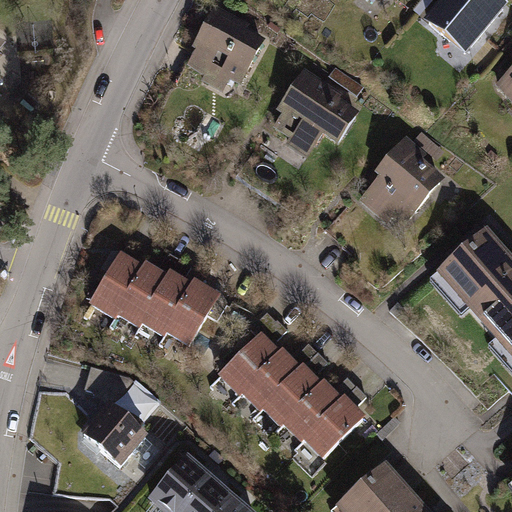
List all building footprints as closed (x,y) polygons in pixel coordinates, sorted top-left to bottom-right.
[(0,0),(0,54),(8,44),(0,37),(0,0)] [(362,0),(381,13),(386,6),(391,10),(398,0),(362,0)] [(455,0),(449,7),(429,32),(468,64),(510,13),(494,0),(455,0)] [(242,26),(219,14),(194,59),(199,61),(191,76),(205,84),(202,89),(226,102),(233,90),(244,96),(268,51),(258,45),(261,39),(241,28),(242,26)] [(334,94),(307,77),(278,123),(283,126),(275,138),(292,148),(288,154),(312,169),(326,146),(342,156),(363,123),(341,110),(344,105),(332,98),(334,94)] [(365,94),(339,77),(334,85),(359,103),(365,94)] [(511,81),(498,95),(511,109),(511,81)] [(447,159),(423,139),(416,147),(440,167),(447,159)] [(395,227),(407,237),(447,190),(424,172),(430,166),(407,147),(390,167),(392,169),(377,186),(380,188),(361,210),(390,234),(395,227)] [(511,272),(489,246),(441,288),(511,369),(511,272)] [(168,262),(158,279),(170,286),(172,282),(180,268),(168,262)] [(92,316),(115,329),(117,326),(145,276),(123,263),(92,316)] [(172,282),(186,290),(194,276),(180,268),(172,282)] [(117,326),(140,339),(142,335),(170,286),(158,279),(147,273),(145,276),(117,326)] [(142,335),(165,348),(167,345),(195,295),(186,290),(172,282),(170,286),(142,335)] [(167,345),(189,358),(220,305),(197,292),(195,295),(167,345)] [(251,339),(259,347),(263,344),(276,330),(268,322),(251,339)] [(263,344),(273,354),(288,338),(278,328),(276,330),(263,344)] [(220,388),(239,406),(241,404),(282,362),(273,354),(263,344),(259,347),(220,388)] [(310,352),(294,369),(303,378),(305,376),(319,361),(310,352)] [(241,404),(260,422),(262,420),(303,378),(294,369),(284,360),(282,362),(241,404)] [(319,361),(305,376),(315,385),(329,370),(319,361)] [(136,385),(92,374),(87,394),(131,406),(136,385)] [(262,420),(281,438),(283,436),(324,394),(315,385),(305,376),(303,378),(262,420)] [(335,401),(345,410),(347,408),(359,396),(349,387),(335,401)] [(283,436),(302,454),(304,452),(345,410),(335,401),(326,392),(324,394),(283,436)] [(347,408),(357,417),(368,405),(359,396),(347,408)] [(304,452),(323,470),(366,426),(357,417),(347,408),(345,410),(304,452)] [(114,415),(86,448),(121,479),(150,446),(114,415)] [(402,429),(395,423),(378,441),(385,448),(402,429)] [(186,511),(211,484),(188,464),(148,511),(186,511)] [(420,511),(387,474),(343,511),(420,511)] [(226,511),(234,503),(211,484),(186,511),(226,511)] [(243,511),(234,503),(226,511),(243,511)]
